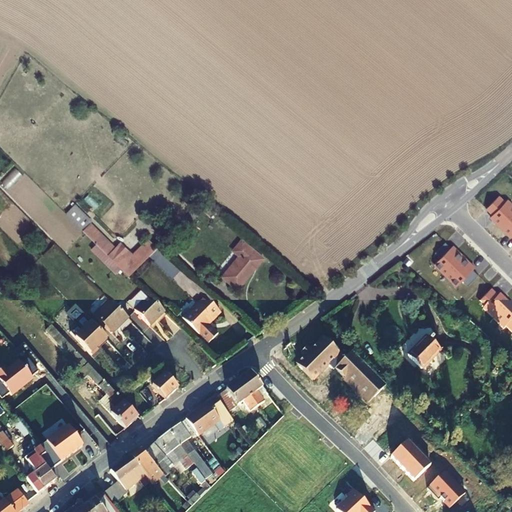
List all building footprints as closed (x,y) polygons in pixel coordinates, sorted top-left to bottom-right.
[(490,217),(501,228),(505,223),(511,216),(511,204),(507,200),(505,202),(499,196),(486,209),(493,215),(490,217)] [(511,236),(511,216),(505,223),(501,228),(511,238),(511,236)] [(100,238),(94,244),(125,275),(128,278),(142,264),(135,257),(127,265),(100,238)] [(239,289),(264,259),(243,241),(235,251),(241,256),(224,276),(239,289)] [(434,265),(445,276),(453,268),(464,257),(458,252),(457,254),(451,248),(434,265)] [(159,251),(152,258),(172,276),(179,268),(159,251)] [(445,276),(456,286),(473,270),(467,264),(469,262),(464,257),(453,268),(445,276)] [(148,298),(134,283),(119,297),(134,312),(148,298)] [(483,309),(493,320),(500,312),(510,302),(500,292),(497,294),(491,288),(479,301),(485,307),(483,309)] [(128,319),(110,300),(94,316),(112,335),(128,319)] [(183,322),(197,336),(219,314),(205,300),(183,322)] [(506,327),(511,333),(511,303),(510,302),(500,312),(493,320),(504,330),(506,327)] [(105,340),(91,325),(75,340),(91,357),(97,351),(96,350),(105,340)] [(88,377),(104,393),(111,401),(109,403),(115,410),(111,414),(126,429),(138,417),(121,400),(107,385),(62,337),(51,326),(46,331),(68,355),(65,358),(84,380),(88,377)] [(419,368),(438,349),(425,335),(406,355),(419,368)] [(348,364),(344,360),(327,343),(314,356),(310,352),(304,358),(308,362),(300,371),(311,382),(327,366),(336,376),(338,374),(348,364)] [(138,360),(145,356),(139,345),(132,349),(138,360)] [(385,386),(351,353),(344,360),(348,364),(338,374),(367,403),(385,386)] [(146,381),(155,390),(165,401),(178,389),(161,371),(146,381)] [(238,381),(257,408),(264,402),(257,392),(262,387),(254,376),(251,372),(238,381)] [(155,390),(146,381),(142,384),(150,395),(155,390)] [(224,392),(235,407),(243,402),(251,413),(257,408),(238,381),(224,392)] [(143,399),(150,395),(142,384),(135,389),(143,399)] [(235,407),(224,392),(219,396),(230,411),(235,407)] [(98,399),(111,414),(115,410),(109,403),(111,401),(104,393),(98,399)] [(214,399),(225,415),(230,411),(219,396),(214,399)] [(185,420),(197,436),(201,433),(218,421),(225,415),(214,399),(185,420)] [(180,424),(190,438),(192,440),(197,436),(185,420),(180,424)] [(187,457),(204,481),(211,476),(186,441),(190,438),(180,424),(169,432),(169,434),(187,457)] [(153,444),(165,458),(168,455),(172,452),(180,462),(187,457),(169,434),(169,432),(157,441),(153,444)] [(0,441),(0,444),(5,452),(12,446),(6,437),(0,441)] [(50,466),(60,479),(74,467),(65,455),(71,450),(64,440),(44,455),(42,456),(45,459),(59,449),(63,455),(50,466)] [(430,466),(407,442),(391,457),(413,481),(430,466)] [(153,444),(142,453),(156,468),(166,479),(172,473),(162,461),(165,458),(153,444)] [(140,450),(129,457),(144,476),(145,477),(156,468),(142,453),(140,450)] [(28,466),(39,458),(35,453),(24,461),(28,466)] [(129,457),(110,472),(118,482),(125,491),(144,476),(129,457)] [(29,472),(35,480),(44,490),(56,481),(39,458),(28,466),(31,470),(29,472)] [(465,494),(444,472),(426,489),(437,500),(440,498),(449,508),(465,494)] [(44,490),(35,480),(29,484),(37,495),(44,490)] [(102,494),(111,504),(126,492),(125,491),(118,482),(102,494)] [(0,511),(19,511),(29,505),(17,489),(1,502),(0,500),(0,511)] [(373,511),(353,490),(345,497),(347,500),(336,510),(337,511),(373,511)] [(84,511),(103,511),(103,510),(111,504),(102,494),(101,493),(82,509),(84,511)]
